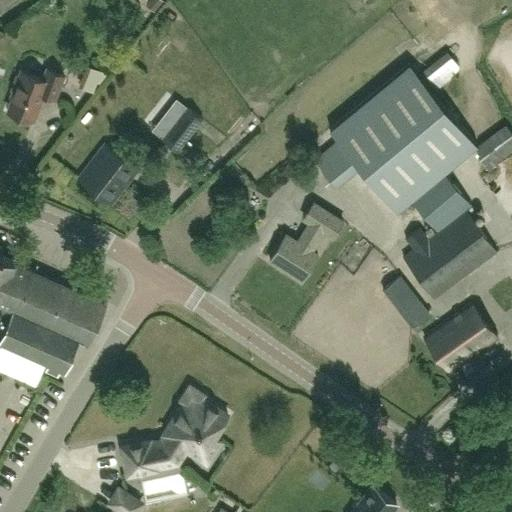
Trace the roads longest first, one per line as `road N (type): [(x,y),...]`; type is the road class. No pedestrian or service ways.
road 1 (tertiary): [(500,511),(155,272)]
road 2 (unclassified): [(13,511),(155,272)]
road 3 (tertiary): [(155,272),(0,199)]
